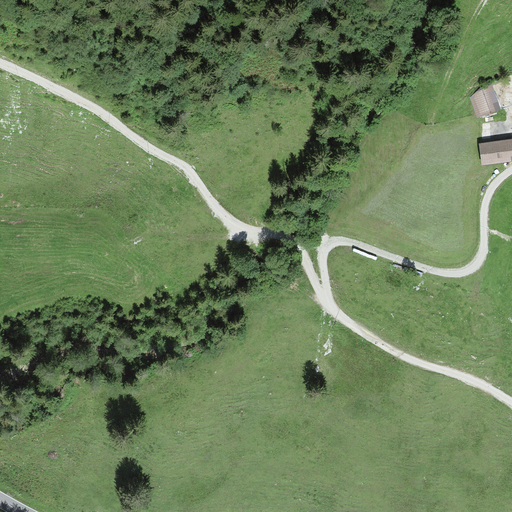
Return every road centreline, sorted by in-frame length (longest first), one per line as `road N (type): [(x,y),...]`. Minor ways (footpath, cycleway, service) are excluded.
road 1 (track): [(511,403),(363,332),(329,306),(294,240),(215,209),(186,169),(100,113),(0,63)]
road 2 (track): [(329,306),(328,250),(467,277),(481,263),(485,205),(511,177)]
